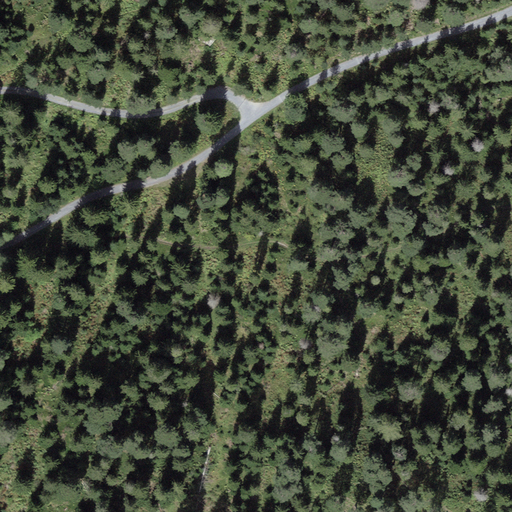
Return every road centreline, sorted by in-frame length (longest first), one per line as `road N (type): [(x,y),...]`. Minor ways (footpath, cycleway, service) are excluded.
road 1 (track): [(0,245),(93,197),(190,170),(247,114),(318,80),(511,10)]
road 2 (track): [(0,91),(142,115),(226,94),(247,114)]
